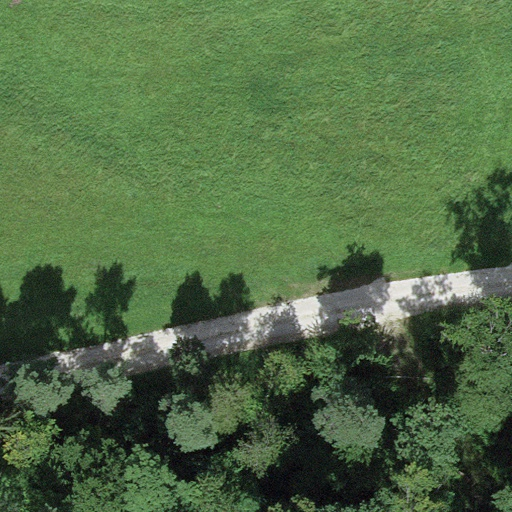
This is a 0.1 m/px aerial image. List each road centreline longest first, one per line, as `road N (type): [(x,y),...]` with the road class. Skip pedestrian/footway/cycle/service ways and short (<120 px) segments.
road 1 (track): [(0,384),(334,309)]
road 2 (track): [(334,309),(456,511)]
road 3 (track): [(511,280),(334,309)]
